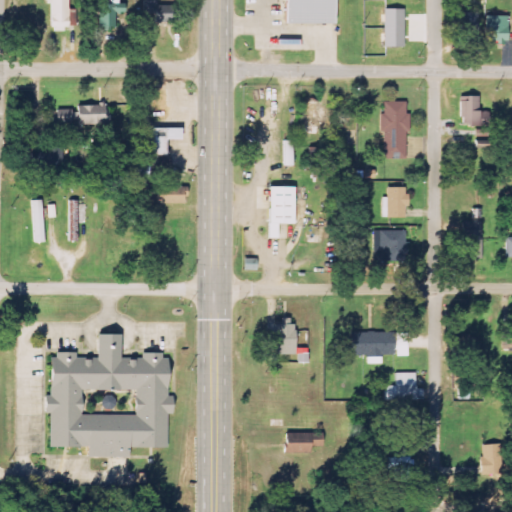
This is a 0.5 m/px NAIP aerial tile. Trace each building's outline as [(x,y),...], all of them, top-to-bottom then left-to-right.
[(48,0),(49,30),(67,30),(67,26),(77,25),(76,9),(69,9),(68,0),(48,0)] [(98,0),(99,28),(116,28),(115,13),(125,13),(125,4),(119,4),(119,0),(98,0)] [(283,0),(330,0),(330,22),(284,23),(283,0)] [(154,22),(173,22),(174,6),(157,5),(157,1),(144,1),(144,14),(154,14),(154,22)] [(404,9),(384,9),(384,47),(404,47),(404,9)] [(476,12),(465,13),(465,33),(477,32),(476,12)] [(507,41),(508,16),(486,15),(486,41),(507,41)] [(320,98),(302,98),(302,133),(320,133),(320,98)] [(407,101),(381,101),(381,132),(383,132),(383,159),(407,159),(407,101)] [(57,125),(107,124),(106,105),(76,106),(76,109),(56,109),(57,125)] [(163,155),(162,138),(176,138),(176,127),(144,127),(144,155),(163,155)] [(282,165),(291,165),(291,139),(282,139),(282,165)] [(184,203),(184,186),(153,186),(153,203),(184,203)] [(291,224),(291,186),(266,186),(266,224),(291,224)] [(406,187),(386,188),(387,197),(382,197),(383,218),(407,217),(406,187)] [(44,242),(42,200),(32,201),(34,243),(44,242)] [(462,259),(481,259),(482,222),(463,221),(462,259)] [(407,231),(374,230),(373,250),(387,250),(387,261),(406,261),(407,231)] [(267,345),(276,345),(276,355),(294,354),(293,318),(278,319),(279,331),(267,331),(267,345)] [(382,364),(382,355),(394,355),(394,332),(350,332),(351,355),(367,355),(367,364),(382,364)] [(167,447),(167,414),(172,413),(171,395),(166,396),(165,354),(118,355),(118,334),(94,334),(94,357),(74,358),(73,352),(45,353),(46,396),(40,396),(41,412),(46,412),(47,447),(84,446),(84,457),(127,456),(127,447),(167,447)] [(415,373),(395,373),(395,386),(383,386),(383,400),(421,400),(421,389),(416,389),(415,373)] [(307,453),(307,433),(282,433),(282,453),(307,453)] [(498,444),(480,445),(481,476),(499,475),(498,444)] [(393,481),(411,481),(410,457),(386,458),(387,471),(392,471),(393,481)]
